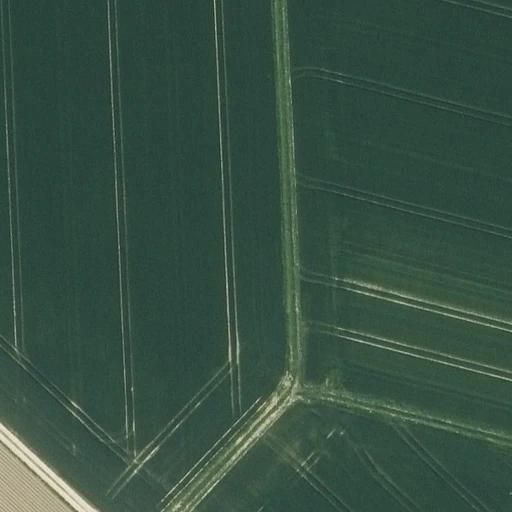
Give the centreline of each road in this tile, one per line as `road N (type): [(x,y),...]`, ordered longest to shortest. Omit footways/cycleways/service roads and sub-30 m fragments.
road 1 (track): [(279,0),(294,385)]
road 2 (track): [(294,385),(511,441)]
road 3 (track): [(186,511),(294,385)]
road 4 (track): [(0,429),(90,511)]
